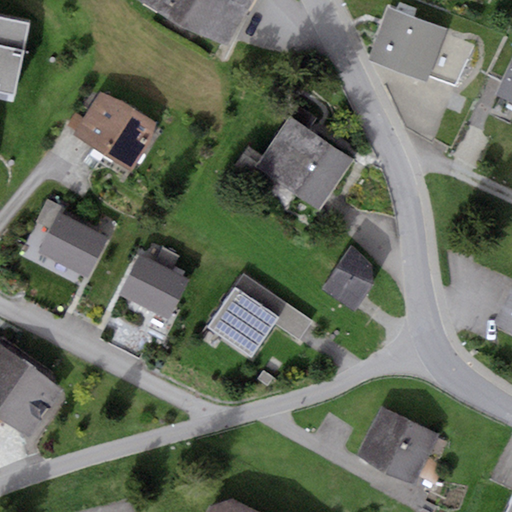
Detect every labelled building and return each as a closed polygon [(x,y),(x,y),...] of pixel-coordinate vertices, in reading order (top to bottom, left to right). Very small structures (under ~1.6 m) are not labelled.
[(253,0),(141,0),(225,49),(253,0)] [(446,30),(388,8),(368,61),(426,82),(446,30)] [(30,22),(0,16),(0,90),(16,94),(30,22)] [(511,59),(495,95),(511,102),(511,59)] [(160,124),(101,90),(73,137),(133,171),(160,124)] [(354,160),(289,115),(253,165),(319,211),(354,160)] [(108,237),(58,212),(38,252),(88,277),(108,237)] [(373,266),(351,246),(323,289),(354,311),(374,286),(373,266)] [(189,278),(139,253),(118,294),(169,319),(189,278)] [(313,321),(244,274),(208,327),(252,357),(275,324),(300,341),(313,321)] [(511,282),(493,323),(511,332),(511,282)] [(0,418),(27,439),(62,393),(0,346),(0,418)] [(438,435),(383,406),(357,456),(413,484),(438,435)] [(260,511),(234,498),(211,506),(207,511),(260,511)]
